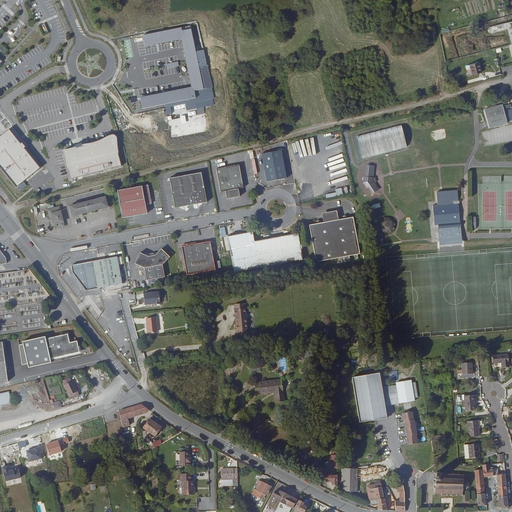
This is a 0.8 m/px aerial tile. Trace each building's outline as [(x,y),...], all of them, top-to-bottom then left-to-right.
[(182,28),(143,35),(145,47),(182,39),(192,87),(141,98),(142,109),(196,98),(195,91),(213,87),(208,65),(200,67),(192,29),(183,31),(182,28)] [(474,74),(484,71),(482,62),(472,64),(474,74)] [(489,129),(507,124),(502,106),(485,111),(489,129)] [(359,158),(410,147),(405,125),(354,136),(359,158)] [(21,144),(9,129),(0,136),(0,166),(16,187),(40,168),(25,148),(26,147),(22,143),(21,144)] [(77,147),(63,150),(71,179),(121,166),(118,144),(118,140),(117,137),(116,136),(115,135),(113,135),(111,135),(109,136),(107,137),(100,141),(87,144),(84,144),(83,145),(82,143),(76,145),(77,147)] [(235,189),(239,188),(235,166),(227,167),(228,170),(220,172),(221,175),(218,175),(217,169),(213,170),(217,192),(222,191),(224,200),(236,197),(235,189)] [(360,184),(363,189),(365,188),(364,188),(364,187),(363,178),(367,179),(367,175),(369,175),(370,167),(363,166),(362,178),(361,178),(360,184)] [(227,167),(217,169),(218,175),(221,175),(220,172),(228,170),(227,167)] [(174,209),(205,203),(199,174),(169,180),(174,209)] [(371,179),(369,179),(369,175),(367,175),(367,179),(363,178),(364,187),(370,184),(372,183),(371,179)] [(369,195),(375,191),(370,184),(364,187),(364,188),(365,188),(369,195)] [(145,207),(151,205),(148,187),(117,192),(122,219),(146,215),(146,212),(145,207)] [(327,199),(343,195),(342,188),(336,189),(336,192),(326,195),(327,199)] [(438,206),(433,206),(435,225),(438,225),(440,246),(462,245),(458,191),(437,193),(438,206)] [(79,216),(81,215),(88,213),(91,213),(96,211),(98,211),(100,210),(103,210),(106,209),(104,198),(100,199),(97,200),(95,201),(94,201),(88,203),(85,203),(78,205),(76,206),(69,207),(72,218),(79,216)] [(58,229),(64,228),(59,208),(48,211),(50,219),(51,223),(52,227),(54,227),(54,228),(56,227),(57,229),(58,229)] [(334,210),(319,213),(321,222),(336,219),(334,210)] [(350,216),(343,218),(343,215),(340,216),(340,218),(336,219),(321,222),(317,223),(316,220),(313,221),(314,223),(307,225),(314,261),(357,253),(350,216)] [(378,228),(391,234),(396,223),(383,217),(378,228)] [(296,233),(253,241),(251,232),(226,237),(233,271),(301,259),(296,233)] [(382,235),(375,235),(375,246),(383,246),(382,235)] [(186,275),(214,270),(209,242),(181,247),(186,275)] [(162,265),(169,258),(161,250),(155,256),(153,255),(149,256),(148,258),(140,254),(135,264),(144,269),(146,281),(164,278),(162,265)] [(87,292),(122,285),(117,258),(72,267),(74,273),(87,292)] [(155,304),(160,304),(159,292),(143,294),(145,305),(152,304),(152,303),(155,303),(155,304)] [(236,329),(236,336),(246,335),(245,328),(246,328),(245,318),(246,317),(245,314),(244,313),(244,308),(233,309),(234,316),(235,319),(234,319),(235,329),(236,329)] [(146,333),(156,332),(155,318),(144,319),(146,333)] [(24,345),(20,346),(23,366),(28,365),(29,369),(52,363),(51,359),(80,353),(78,342),(70,343),(69,335),(47,340),(46,337),(23,342),(24,345)] [(503,369),(509,369),(508,358),(492,358),(492,365),(503,364),(503,369)] [(462,377),(473,376),(472,365),(461,365),(462,371),(462,377)] [(380,374),(353,378),(359,416),(366,415),(368,422),(387,419),(386,414),(385,407),(385,404),(382,389),(380,374)] [(72,382),(71,378),(64,382),(72,399),(80,395),(74,381),(72,382)] [(257,395),(276,393),(277,397),(284,396),(282,381),(256,384),(257,395)] [(397,384),(397,386),(389,388),(389,393),(384,394),(386,403),(399,401),(400,405),(415,402),(414,400),(418,399),(416,384),(412,384),(412,381),(397,384)] [(0,407),(14,404),(11,392),(0,394),(0,407)] [(473,403),(474,403),(473,396),(464,397),(465,403),(465,411),(474,411),(473,403)] [(51,404),(53,411),(63,409),(61,402),(51,404)] [(150,413),(151,410),(148,408),(143,404),(122,410),(125,428),(131,426),(130,418),(150,413)] [(413,412),(402,413),(403,418),(404,421),(405,421),(414,420),(413,412)] [(359,416),(360,423),(368,422),(366,415),(359,416)] [(406,425),(406,429),(415,428),(414,420),(405,421),(406,425)] [(159,438),(165,429),(151,421),(146,430),(159,438)] [(477,427),(479,427),(478,422),(467,423),(468,438),(478,437),(477,427)] [(407,434),(408,437),(416,436),(415,428),(406,429),(407,434)] [(406,442),(407,445),(418,444),(416,436),(408,437),(406,437),(406,442)] [(46,444),(49,455),(61,451),(58,441),(46,444)] [(460,460),(477,459),(476,446),(459,447),(460,460)] [(29,461),(42,458),(39,447),(33,448),(34,449),(26,451),(29,461)] [(193,458),(192,458),(192,452),(183,452),(183,467),(192,467),(192,463),(193,463),(193,458)] [(485,477),(485,476),(489,476),(495,475),(498,475),(497,468),(488,469),(488,464),(481,465),(483,476),(484,477),(485,477)] [(2,467),(5,481),(20,478),(18,468),(17,467),(14,468),(13,469),(10,470),(10,469),(8,469),(8,466),(2,467)] [(225,481),(241,480),(241,470),(230,470),(230,472),(224,472),(225,481)] [(436,473),(435,473),(434,474),(434,479),(433,479),(433,480),(434,480),(434,481),(432,481),(432,486),(434,486),(434,487),(433,487),(433,488),(434,488),(434,493),(433,494),(434,495),(435,494),(445,494),(446,495),(447,495),(447,494),(450,494),(450,495),(452,495),(452,494),(455,494),(455,495),(456,495),(456,494),(461,494),(462,495),(462,494),(461,494),(461,489),(462,489),(462,488),(465,488),(467,486),(467,482),(465,480),(463,480),(462,480),(462,475),(463,474),(462,474),(461,475),(457,474),(456,473),(456,474),(452,474),(452,473),(451,473),(451,474),(447,474),(447,473),(446,473),(446,474),(443,474),(443,473),(441,473),(441,474),(436,473)] [(336,485),(336,474),(334,474),(334,476),(325,475),(325,481),(331,481),(331,484),(336,485)] [(505,484),(504,474),(498,475),(495,475),(495,481),(496,485),(505,484)] [(196,482),(194,482),(194,475),(183,475),(183,482),(185,482),(185,495),(196,496),(197,494),(197,490),(196,490),(196,487),(196,482)] [(267,498),(272,488),(258,481),(249,499),(255,503),(257,500),(253,498),(256,492),(262,495),(262,496),(267,498)] [(474,481),(475,486),(476,493),(483,493),(481,481),(474,481)] [(382,497),(380,487),(379,482),(377,482),(377,484),(366,486),(370,503),(369,504),(371,505),(372,504),(376,504),(377,509),(386,510),(383,497),(382,497)] [(505,484),(496,485),(496,490),(497,495),(506,493),(505,484)] [(394,510),(404,511),(402,491),(397,492),(398,501),(393,501),(394,510)] [(276,511),(277,511),(281,504),(286,496),(280,493),(279,495),(275,493),(268,508),(276,511)] [(484,504),(483,493),(476,493),(477,505),(484,504)] [(496,506),(507,508),(506,493),(497,495),(498,500),(498,503),(496,503),(496,506)] [(290,500),(291,499),(286,496),(281,504),(293,510),(297,501),(294,500),(293,502),(290,500)] [(305,508),(306,506),(300,503),(296,511),(307,511),(308,510),(305,508)]
